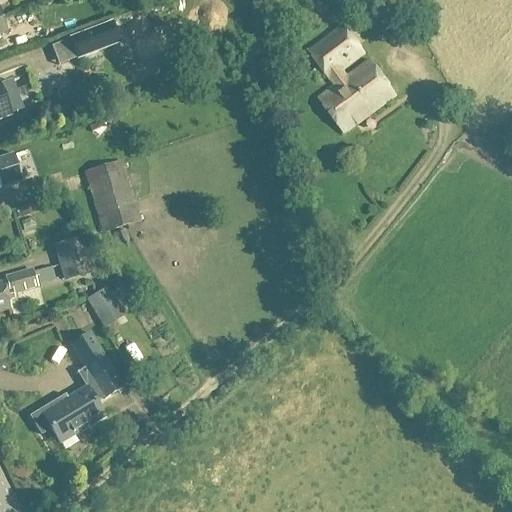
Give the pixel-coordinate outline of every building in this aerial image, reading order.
[(0,35),(8,33),(3,19),(0,19),(0,35)] [(111,24),(70,40),(77,58),(118,42),(111,24)] [(342,135),(394,97),(368,61),(345,77),(340,71),(363,55),(342,27),(306,53),(326,81),(328,80),(334,88),(317,100),(342,135)] [(67,44),(50,50),(57,71),(75,65),(67,44)] [(0,119),(23,110),(15,91),(11,80),(0,84),(0,119)] [(0,191),(18,185),(12,167),(18,165),(14,154),(0,158),(0,191)] [(138,222),(121,164),(86,174),(104,232),(138,222)] [(91,272),(81,240),(55,248),(64,280),(91,272)] [(14,298),(13,294),(37,287),(32,270),(6,278),(7,281),(0,283),(0,312),(10,309),(8,300),(14,298)] [(86,300),(104,329),(125,316),(110,290),(107,292),(105,288),(86,300)] [(60,445),(105,418),(95,403),(103,398),(105,401),(123,390),(89,333),(70,344),(85,368),(78,373),(87,388),(68,399),(66,395),(29,417),(41,436),(51,430),(60,445)]
